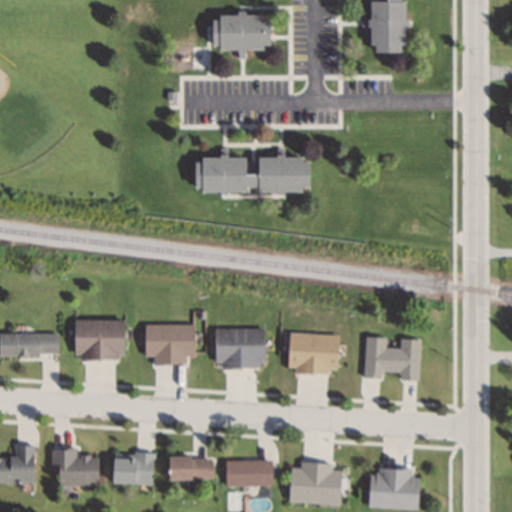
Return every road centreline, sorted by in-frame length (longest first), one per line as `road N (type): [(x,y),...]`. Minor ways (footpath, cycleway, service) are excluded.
road 1 (tertiary): [(477,0),(475,511)]
road 2 (residential): [(475,430),(0,400)]
